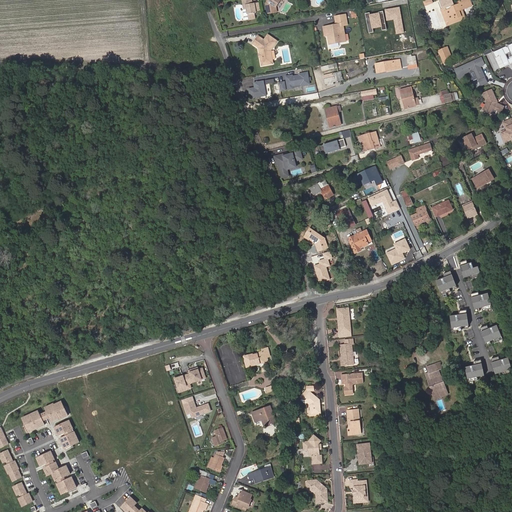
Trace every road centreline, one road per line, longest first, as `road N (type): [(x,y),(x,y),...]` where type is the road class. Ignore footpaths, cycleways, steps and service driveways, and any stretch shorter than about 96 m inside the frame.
road 1 (residential): [(206,0),(316,301)]
road 2 (tertiary): [(202,334),(0,397)]
road 3 (residential): [(316,301),(337,511)]
road 4 (residential): [(202,334),(241,448),(217,511)]
road 5 (tertiary): [(447,252),(391,281),(316,301)]
road 6 (residential): [(447,252),(487,368)]
